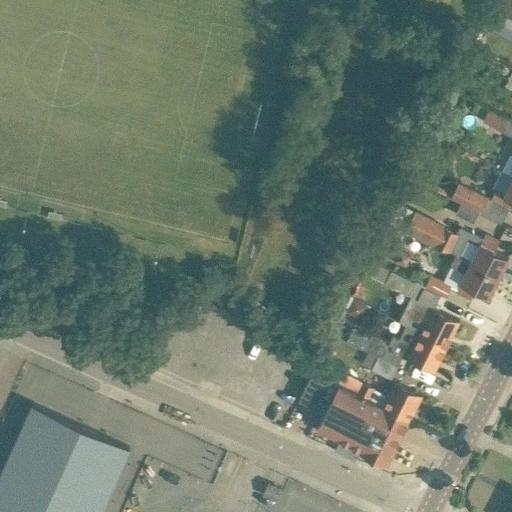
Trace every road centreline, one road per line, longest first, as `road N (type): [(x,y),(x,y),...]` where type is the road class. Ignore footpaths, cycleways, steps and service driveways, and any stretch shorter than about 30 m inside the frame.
road 1 (unclassified): [(0,321),(416,511)]
road 2 (secondary): [(427,511),(511,345)]
